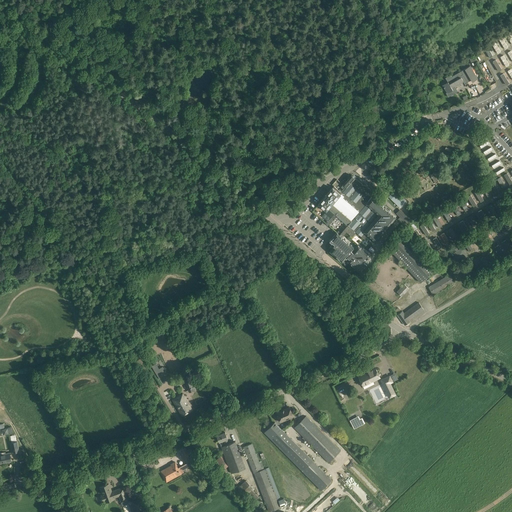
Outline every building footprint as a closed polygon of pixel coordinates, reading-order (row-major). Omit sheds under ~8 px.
[(504,48),(511,44),(511,32),(497,40),(499,43),(501,42),(504,48)] [(504,54),(500,56),(506,67),(510,65),(504,54)] [(499,71),(502,69),(496,59),(493,61),(499,71)] [(463,81),(465,84),(471,80),(472,81),(478,78),(470,65),(451,76),(450,74),(445,77),(448,81),(442,84),(443,86),(444,87),(447,93),(452,90),(454,92),(457,90),(455,86),(463,81)] [(500,75),(506,85),(510,82),(505,73),(500,75)] [(502,189),(511,184),(511,181),(509,173),(497,178),(502,189)] [(380,235),(392,221),(396,217),(372,196),(367,202),(365,201),(373,192),(365,184),(364,185),(351,174),(343,184),(345,186),(340,191),(338,189),(333,185),(318,204),(326,211),(328,208),(335,213),(332,215),(334,216),(335,218),(337,215),(348,225),(340,234),(339,235),(337,233),(331,239),(334,242),(329,248),(331,250),(330,251),(345,264),(348,261),(360,272),(367,263),(365,262),(371,256),(358,245),(352,251),(355,247),(343,237),(347,232),(353,237),(357,232),(361,236),(364,239),(368,235),(377,242),(382,236),(380,235)] [(491,187),(496,192),(500,189),(495,183),(491,187)] [(479,190),(475,192),(481,202),(492,196),(487,188),(483,190),(486,195),(483,197),(479,190)] [(406,200),(397,192),(392,193),(388,197),(399,207),(406,200)] [(464,200),(457,204),(460,208),(455,211),(458,215),(461,212),(463,215),(470,210),(464,200)] [(483,220),(488,217),(484,209),(479,211),(483,220)] [(449,221),(452,219),(447,211),(444,213),(449,221)] [(437,216),(434,218),(440,227),(443,225),(437,216)] [(417,228),(412,220),(405,226),(411,233),(417,228)] [(423,223),(420,226),(426,235),(435,229),(434,227),(431,229),(429,226),(431,225),(430,223),(425,226),(423,223)] [(441,234),(445,243),(449,241),(445,232),(441,234)] [(438,247),(442,245),(437,236),(433,238),(438,247)] [(431,263),(404,237),(390,250),(420,283),(436,268),(431,263)] [(455,255),(452,258),(454,261),(466,253),(462,247),(458,250),(457,247),(454,249),(456,251),(454,253),(455,255)] [(454,282),(449,274),(428,287),(433,294),(454,282)] [(409,289),(404,284),(397,292),(402,296),(409,289)] [(394,310),(405,325),(410,321),(409,320),(412,318),(424,310),(423,309),(419,302),(404,313),(402,311),(401,312),(398,308),(394,310)] [(152,366),(160,379),(163,377),(161,373),(165,370),(163,367),(159,369),(156,364),(152,366)] [(379,376),(375,368),(364,374),(365,375),(359,378),(363,386),(373,381),(372,380),(379,376)] [(393,382),(390,375),(380,380),(389,398),(396,395),(391,383),(393,382)] [(195,390),(191,377),(184,379),(189,392),(195,390)] [(187,400),(183,393),(173,399),(182,415),(191,410),(186,401),(187,400)] [(293,417),(289,407),(276,412),(281,422),(293,417)] [(340,451),(306,416),(294,428),(329,462),(340,451)] [(363,424),(360,419),(354,422),(352,419),(350,420),(354,429),(363,424)] [(264,432),(321,490),(332,480),(275,422),(264,432)] [(229,444),(227,439),(227,438),(225,432),(220,434),(220,433),(217,434),(218,435),(217,435),(221,447),(229,444)] [(19,451),(17,441),(14,442),(11,442),(13,452),(19,451)] [(229,444),(221,447),(231,473),(245,468),(235,441),(229,444)] [(283,506),(281,503),(285,502),(283,498),(280,500),(268,469),(266,469),(265,470),(264,469),(262,462),(260,463),(252,443),(243,447),(253,473),(254,473),(269,511),(273,510),(283,506)] [(185,447),(180,449),(184,459),(186,459),(187,463),(178,468),(177,466),(175,462),(171,464),(171,465),(160,471),(166,481),(184,472),(182,470),(191,465),(189,458),(189,457),(188,454),(192,453),(191,449),(186,450),(185,447)] [(0,463),(11,461),(10,453),(0,454),(0,463)] [(228,466),(220,457),(212,463),(220,472),(228,466)] [(253,488),(246,480),(239,486),(254,502),(259,497),(252,490),(253,488)] [(101,495),(103,502),(105,501),(105,502),(114,499),(113,496),(119,494),(122,502),(128,499),(123,487),(111,492),(109,484),(100,487),(103,494),(101,495)] [(144,511),(146,511),(141,498),(131,502),(135,511),(144,511)]
